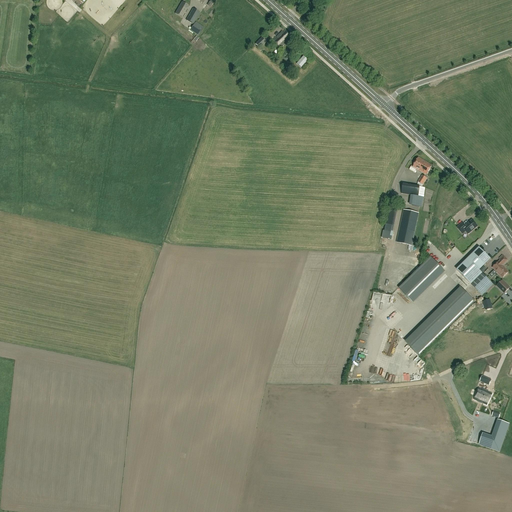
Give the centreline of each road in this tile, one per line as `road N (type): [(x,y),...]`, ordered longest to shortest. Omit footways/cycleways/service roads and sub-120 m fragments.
road 1 (primary): [(511,239),(463,177),(383,105)]
road 2 (primary): [(383,105),(267,0)]
road 3 (unclassified): [(383,105),(402,90),(511,51)]
